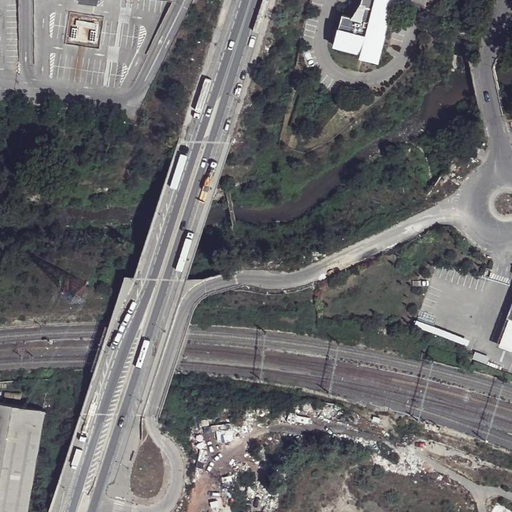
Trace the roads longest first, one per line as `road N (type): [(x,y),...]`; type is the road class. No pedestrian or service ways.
road 1 (secondary): [(94,504),(258,0)]
road 2 (unclassified): [(157,511),(180,476),(150,418),(186,312),(202,290),(249,276),(290,278),(445,213),(469,213)]
road 3 (secondary): [(244,0),(87,460)]
road 4 (unclassified): [(504,0),(481,59),(498,137)]
